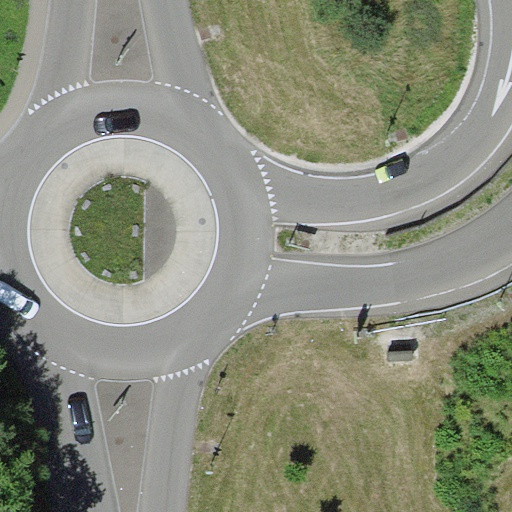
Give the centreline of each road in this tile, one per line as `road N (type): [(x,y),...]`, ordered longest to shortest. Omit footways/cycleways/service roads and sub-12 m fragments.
road 1 (motorway): [(447,0),(511,362)]
road 2 (motorway): [(511,64),(485,126),(421,180),(340,198),(239,186)]
road 3 (motorway): [(232,288),(387,282),(465,260),(511,234)]
road 4 (primary): [(154,511),(197,329)]
road 5 (primary): [(55,333),(105,511)]
road 6 (primary): [(193,129),(128,107),(87,113),(49,132)]
road 7 (primary): [(55,333),(89,349),(126,353),(163,347),(197,329)]
road 8 (primary): [(72,0),(67,69),(49,132)]
road 9 (primary): [(193,129),(167,0)]
road 10 (primary): [(0,230),(19,296),(55,333)]
